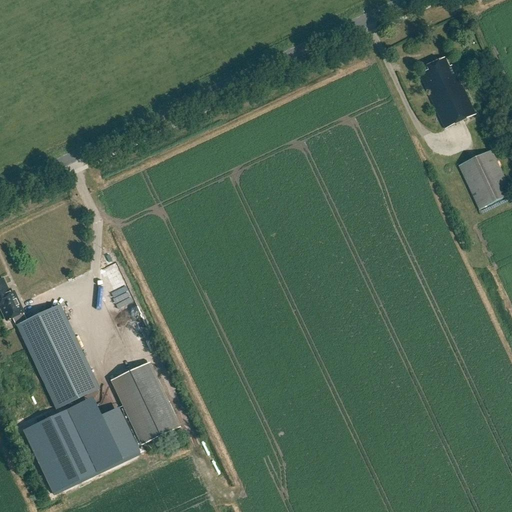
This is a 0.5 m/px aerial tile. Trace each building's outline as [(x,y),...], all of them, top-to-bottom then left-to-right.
[(462,86),(461,86),(451,67),(449,68),(445,59),(426,67),(428,71),(419,75),(445,130),(475,116),(462,86)] [(487,104),(492,109),(497,103),(492,99),(487,104)] [(459,165),(480,210),(511,194),(511,193),(491,150),(459,165)] [(0,281),(0,307),(7,322),(24,314),(14,293),(10,294),(3,280),(0,281)] [(18,327),(57,409),(98,390),(60,308),(18,327)] [(112,383),(141,445),(178,428),(149,366),(112,383)] [(76,429),(67,411),(23,432),(53,495),(140,454),(123,417),(115,421),(102,418),(102,417),(76,429)]
